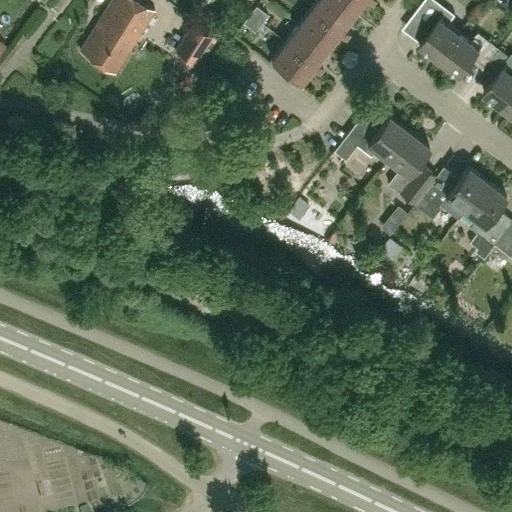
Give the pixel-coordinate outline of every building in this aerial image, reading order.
[(115,71),(155,9),(140,0),(110,0),(79,49),(115,71)] [(339,0),(314,0),(311,6),(347,33),(349,31),(343,26),(354,11),(339,0)] [(372,0),(339,0),(354,11),(362,0),(369,0),(371,1),(372,0)] [(420,42),(440,57),(460,30),(448,21),(455,13),(438,0),(423,0),(411,16),(429,30),(420,42)] [(256,18),(262,9),(256,5),(250,13),(256,18)] [(347,33),(311,6),(297,23),(327,46),(339,31),(345,36),(347,33)] [(268,14),(262,9),(256,18),(262,22),(268,14)] [(250,13),(243,22),(249,26),(256,18),(250,13)] [(256,18),(249,26),(255,31),(262,22),(256,18)] [(192,21),(175,48),(195,61),(212,34),(192,21)] [(284,41),(320,68),(322,65),(316,60),(327,46),(297,23),(284,41)] [(471,57),(483,66),(498,46),(478,31),(472,39),(460,30),(440,57),(459,72),(471,57)] [(271,57),(301,80),(312,65),(319,70),(320,68),(284,41),(271,57)] [(483,91),(503,106),(511,94),(511,52),(510,55),(498,46),(483,66),(495,75),(483,91)] [(511,94),(503,106),(511,112),(511,94)] [(375,148),(388,157),(409,129),(388,113),(377,128),(362,116),(360,114),(334,149),(345,158),(356,143),(371,154),(375,148)] [(414,201),(436,173),(418,159),(429,145),(409,129),(388,157),(399,166),(388,181),(414,201)] [(459,177),(443,164),(436,173),(414,201),(432,215),(441,204),(458,217),(464,209),(487,179),(468,164),(459,177)] [(469,225),(476,231),(469,240),(477,247),(468,259),(476,266),(494,242),(511,218),(511,217),(497,206),(506,194),(487,179),(464,209),(475,217),(469,225)] [(511,218),(494,242),(510,254),(511,251),(511,218)]
